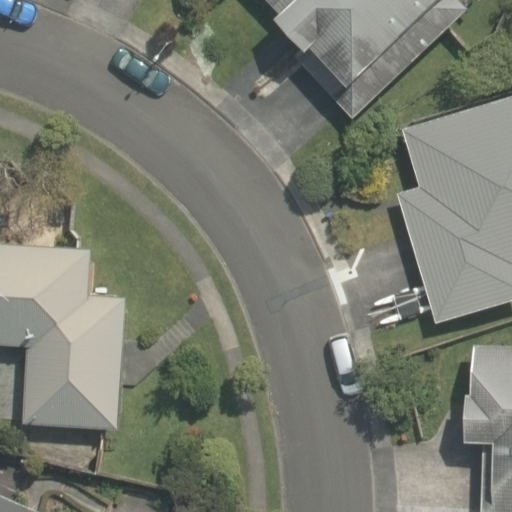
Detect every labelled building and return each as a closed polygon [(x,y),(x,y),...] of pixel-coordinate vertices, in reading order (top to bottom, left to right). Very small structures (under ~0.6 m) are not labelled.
[(268,0),(321,51),(301,71),(364,133),(494,0),(268,0)] [(511,117),(486,127),(479,107),(404,132),(423,188),(400,195),(446,332),(511,310),(511,117)] [(32,431),(132,438),(141,300),(97,297),(101,249),(0,241),(0,357),(38,360),(32,431)] [(511,511),(511,350),(481,349),(473,511),(511,511)] [(36,511),(0,496),(0,511),(36,511)]
